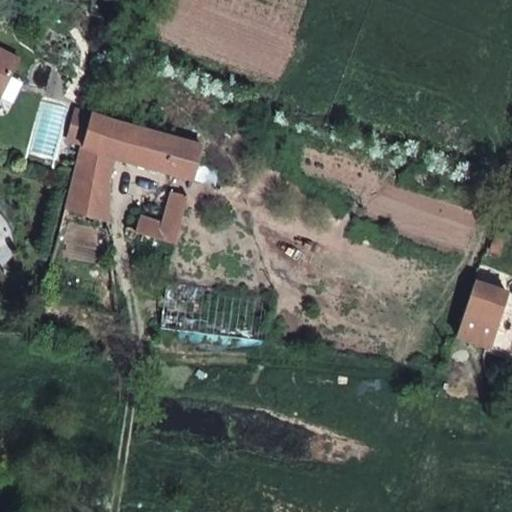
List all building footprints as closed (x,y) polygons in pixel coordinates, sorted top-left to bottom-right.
[(0,96),(19,59),(0,49),(0,96)] [(88,126),(91,113),(76,110),(73,122),(88,126)] [(91,113),(88,126),(83,144),(82,148),(113,158),(120,160),(191,180),(201,146),(91,113)] [(83,144),(88,126),(73,122),(68,140),(83,144)] [(113,158),(82,148),(66,209),(109,223),(108,184),(113,158)] [(211,153),(200,150),(196,163),(207,166),(211,153)] [(219,169),(196,163),(191,180),(213,186),(219,169)] [(187,199),(172,195),(168,208),(183,213),(187,199)] [(179,230),(140,217),(135,232),(175,244),(179,230)] [(499,255),(505,234),(497,231),(490,251),(499,255)] [(271,295),(167,282),(161,329),(265,342),(271,295)] [(508,293),(475,282),(457,336),(489,347),(508,293)] [(105,373),(86,368),(78,397),(96,402),(105,373)]
